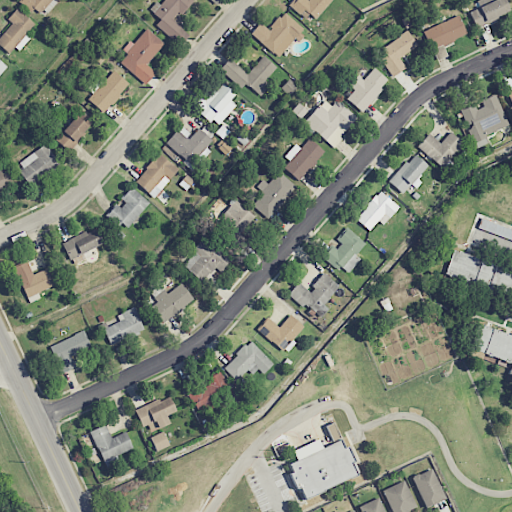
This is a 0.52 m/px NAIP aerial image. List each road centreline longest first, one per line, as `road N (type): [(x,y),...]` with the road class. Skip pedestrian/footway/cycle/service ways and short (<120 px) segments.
road 1 (residential): [(36,421),(202,338),(418,97),(511,48)]
road 2 (residential): [(247,0),(79,192),(0,238)]
road 3 (tertiary): [(79,511),(0,346)]
